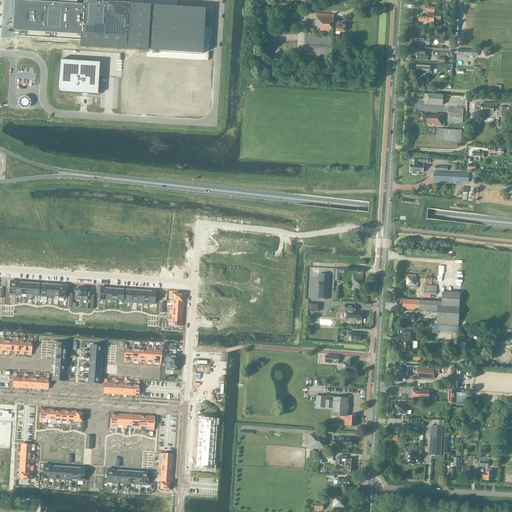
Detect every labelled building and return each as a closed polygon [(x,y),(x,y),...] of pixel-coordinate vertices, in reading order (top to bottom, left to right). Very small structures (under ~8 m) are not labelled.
[(17,5),(15,30),(21,30),(21,37),(81,39),(81,46),(127,48),(125,78),(141,79),(141,92),(146,92),(146,95),(200,98),(206,9),(150,6),(150,10),(139,9),(138,22),(117,21),(118,4),(49,0),(22,0),(23,6),(17,5)] [(427,22),(430,22),(434,23),(434,19),(440,19),(440,15),(434,15),(435,7),(428,7),(428,16),(420,16),(419,18),(419,20),(419,21),(419,22),(427,22)] [(307,20),(305,58),(331,60),(333,34),(333,32),(345,32),(346,31),(346,29),(345,28),(346,21),(334,20),(334,18),(333,18),(333,15),(316,13),(316,16),(315,16),(315,21),(307,20)] [(416,55),(417,55),(417,60),(425,61),(428,61),(428,55),(425,55),(426,51),(417,51),(417,52),(416,52),(416,55)] [(59,60),(58,89),(58,90),(58,91),(59,92),(60,93),(61,93),(82,94),(82,93),(87,94),(98,95),(100,63),(59,60)] [(416,65),(416,66),(416,71),(423,71),(423,74),(430,74),(430,66),(416,65)] [(425,94),(424,99),(424,104),(443,105),(444,95),(425,94)] [(30,99),(28,98),(26,97),(24,96),(22,97),(21,98),(19,99),(18,101),(18,103),(19,105),(20,107),(21,108),(23,109),(25,109),(27,108),(29,107),(30,105),(31,103),(30,101),(30,99)] [(482,111),(493,112),(493,109),(497,110),(497,103),(483,103),(482,111)] [(448,122),(463,122),(463,109),(449,108),(448,122)] [(434,126),(444,127),(445,124),(443,124),(443,118),(443,114),(435,114),(435,115),(428,115),(427,124),(434,124),(434,126)] [(437,141),(461,142),(461,129),(437,128),(437,141)] [(473,157),(476,157),(476,160),(480,160),(480,157),(485,158),(486,153),(473,152),(473,157)] [(411,165),(410,172),(413,172),(412,174),(416,174),(416,172),(423,173),(423,166),(417,165),(418,161),(412,161),(412,165),(411,165)] [(434,172),(434,181),(469,182),(469,174),(434,172)] [(336,269),(336,280),(339,281),(340,273),(344,273),(345,269),(336,269)] [(320,274),(318,299),(329,300),(331,274),(320,274)] [(407,274),(406,287),(418,288),(418,285),(416,285),(416,280),(416,275),(407,274)] [(355,275),(355,278),(354,278),(353,281),(352,281),(352,288),(363,289),(364,279),(363,279),(363,276),(355,275)] [(425,286),(425,294),(428,294),(431,294),(436,294),(437,286),(425,286)] [(75,289),(74,300),(82,300),(83,289),(75,289)] [(83,289),(82,300),(89,301),(90,290),(83,289)] [(403,299),(403,306),(403,309),(424,310),(437,311),(436,325),(458,326),(460,293),(443,292),(442,302),(425,301),(403,299)] [(309,311),(319,311),(319,303),(310,303),(309,311)] [(362,313),(356,312),(357,306),(344,305),(344,313),(346,313),(346,320),(352,320),(351,321),(356,321),(357,320),(362,321),(362,316),(363,315),(363,314),(362,313)] [(168,323),(168,325),(171,325),(181,326),(182,319),(172,318),(171,323),(168,323)] [(403,327),(403,332),(402,341),(409,342),(409,344),(402,343),(402,348),(402,351),(402,353),(409,353),(409,350),(413,350),(413,342),(411,342),(411,338),(411,332),(417,333),(417,328),(403,327)] [(361,341),(361,334),(356,334),(356,333),(349,333),(349,336),(352,336),(352,340),(361,341)] [(458,341),(457,348),(465,349),(466,342),(465,342),(466,338),(459,337),(459,341),(458,341)] [(3,340),(3,350),(8,351),(7,354),(9,354),(10,351),(10,341),(11,338),(9,338),(9,341),(3,340)] [(10,341),(10,351),(15,351),(15,354),(17,355),(17,351),(17,341),(18,338),(17,338),(16,341),(10,341)] [(17,341),(17,351),(22,352),(22,355),(24,355),(24,352),(25,342),(25,339),(24,339),(24,342),(17,341)] [(25,342),(24,352),(29,352),(29,355),(31,356),(32,339),(31,339),(31,342),(25,342)] [(91,346),(90,352),(100,353),(101,350),(103,350),(103,347),(95,346),(95,345),(92,344),(92,346),(91,346)] [(125,345),(124,362),(126,362),(127,359),(132,359),(133,349),(126,349),(127,345),(125,345)] [(132,359),(132,362),(134,362),(134,359),(139,360),(140,349),(134,349),(134,346),(133,346),(133,349),(132,359)] [(139,360),(139,363),(141,363),(141,360),(146,360),(147,350),(141,350),(141,346),(140,346),(140,349),(139,360)] [(146,360),(146,363),(148,363),(148,360),(153,361),(154,350),(148,350),(148,347),(147,347),(147,350),(146,360)] [(153,361),(153,364),(155,364),(155,361),(161,361),(161,351),(155,351),(155,347),(154,347),(154,350),(153,361)] [(325,363),(339,364),(340,356),(326,355),(325,363)] [(167,356),(166,363),(178,364),(178,356),(167,356)] [(342,364),(342,366),(344,369),(345,369),(345,371),(356,372),(357,366),(357,364),(354,364),(354,361),(347,360),(346,363),(346,364),(342,364)] [(166,363),(166,370),(177,371),(178,364),(166,363)] [(395,366),(394,378),(402,379),(402,378),(406,378),(406,376),(406,372),(408,373),(409,367),(407,367),(395,366)] [(414,366),(414,368),(419,368),(418,370),(418,373),(418,377),(433,379),(433,371),(434,367),(414,366)] [(419,398),(419,399),(429,399),(430,391),(420,390),(420,391),(413,391),(413,397),(419,398)] [(468,390),(457,390),(456,402),(472,403),(472,396),(468,396),(468,390)] [(317,397),(316,408),(333,409),(332,416),(341,416),(341,419),(345,419),(345,425),(356,426),(357,417),(348,416),(348,410),(349,409),(349,406),(348,405),(349,399),(333,398),(333,397),(328,396),(327,397),(317,397)] [(394,413),(406,414),(406,410),(407,410),(407,404),(403,403),(403,404),(400,404),(400,403),(396,403),(396,408),(394,408),(394,413)] [(40,409),(39,423),(41,423),(42,420),(47,420),(48,410),(40,409)] [(55,410),(54,424),(56,424),(56,421),(61,421),(62,411),(55,410)] [(69,411),(68,425),(70,425),(70,422),(75,422),(76,412),(69,411)] [(111,414),(110,428),(112,428),(113,425),(118,425),(118,415),(111,414)] [(126,415),(125,428),(127,429),(127,425),(132,426),(133,416),(126,415)] [(140,416),(139,429),(141,430),(141,426),(146,427),(147,417),(140,416)] [(147,417),(146,427),(152,427),(151,430),(154,430),(154,417),(147,417)] [(198,425),(196,468),(214,469),(216,426),(198,425)] [(444,426),(431,425),(429,456),(442,457),(444,426)] [(311,435),(310,439),(309,449),(326,450),(327,440),(327,436),(311,435)] [(339,442),(338,446),(344,446),(352,446),(353,445),(353,443),(352,443),(352,440),(345,440),(345,438),(340,438),(340,442),(339,442)] [(409,451),(408,464),(410,464),(409,465),(413,465),(414,464),(415,464),(415,463),(418,462),(421,462),(421,452),(422,449),(415,448),(415,451),(409,451)] [(336,459),(336,465),(339,465),(343,465),(343,466),(344,466),(344,467),(346,469),(349,469),(349,471),(349,472),(354,472),(354,466),(354,459),(349,459),(347,459),(347,456),(340,455),(340,459),(336,459)] [(449,479),(455,479),(455,474),(459,475),(459,464),(459,458),(454,458),(453,462),(453,469),(449,469),(449,474),(448,475),(448,477),(449,478),(449,479)] [(41,475),(41,478),(43,478),(49,479),(50,468),(47,468),(47,465),(44,465),(43,475),(41,475)] [(78,470),(77,481),(83,481),(85,481),(85,478),(83,478),(84,468),(81,468),(81,470),(78,470)] [(105,479),(104,483),(107,483),(112,483),(113,472),(111,472),(111,470),(107,469),(107,479),(105,479)] [(464,470),(464,475),(467,475),(467,479),(468,480),(469,480),(470,479),(472,479),(473,472),(473,469),(467,469),(467,470),(464,470)] [(487,473),(482,473),(482,479),(486,479),(486,481),(492,481),(492,473),(491,473),(491,469),(487,469),(487,473)] [(142,474),(141,485),(147,485),(149,486),(149,482),(147,482),(148,472),(144,472),(144,474),(142,474)] [(338,479),(338,487),(350,487),(350,483),(351,478),(345,478),(344,480),(338,479)] [(333,500),(333,509),(345,509),(346,497),(334,497),(334,500),(333,500)] [(315,504),(315,511),(323,511),(324,503),(323,503),(323,504),(315,504)]
